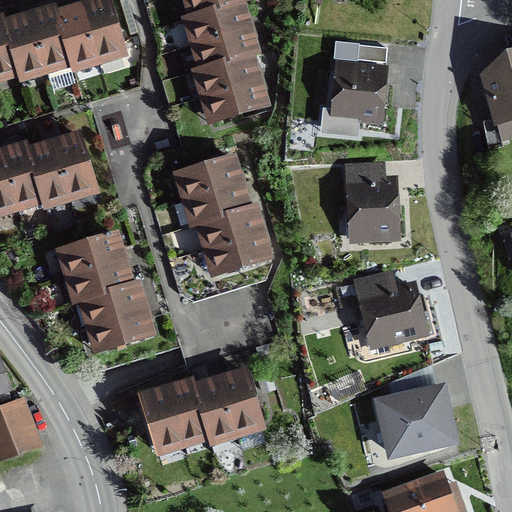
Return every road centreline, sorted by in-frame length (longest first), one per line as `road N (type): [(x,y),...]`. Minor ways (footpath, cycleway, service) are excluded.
road 1 (residential): [(443,28),(435,152),(511,506)]
road 2 (tertiary): [(101,511),(68,418),(0,319)]
